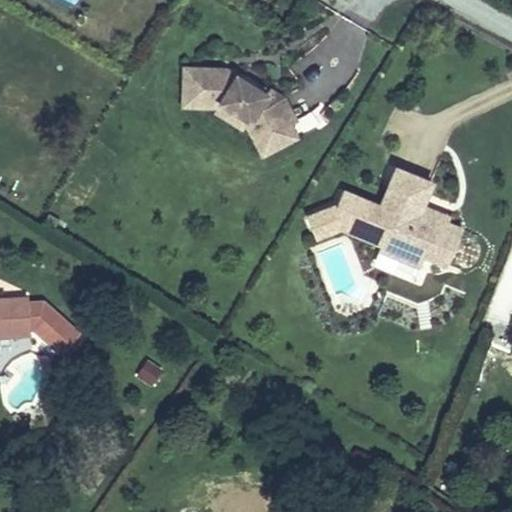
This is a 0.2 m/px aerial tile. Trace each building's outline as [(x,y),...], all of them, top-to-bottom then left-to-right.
[(218,107),(221,103),(251,119),(248,124),(258,141),(292,123),(279,98),(237,73),(234,79),(227,74),(227,67),(185,67),(185,91),(195,91),(194,107),(218,107)] [(234,79),(237,73),(227,67),(227,74),(234,79)] [(185,107),(194,107),(195,91),(185,91),(185,107)] [(258,141),(265,154),(299,135),(292,123),(258,141)] [(447,266),(462,231),(445,223),(437,220),(440,214),(422,206),(433,183),(398,168),(381,206),(343,189),(337,203),(319,210),(323,221),(341,214),(341,215),(354,221),(385,235),(381,244),(402,254),(404,247),(424,256),(447,266)] [(319,210),(309,213),(317,235),(354,221),(341,215),(341,214),(323,221),(319,210)] [(445,223),(448,218),(440,214),(437,220),(445,223)] [(419,267),(424,256),(404,247),(402,254),(381,244),(378,249),(419,267)] [(0,335),(27,333),(27,327),(33,327),(59,350),(78,329),(42,297),(0,299),(0,335)]
